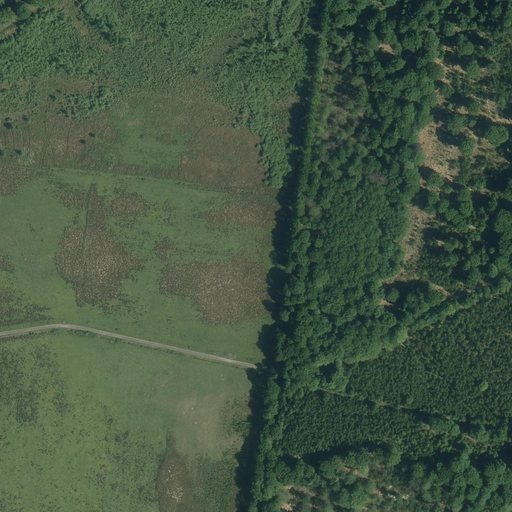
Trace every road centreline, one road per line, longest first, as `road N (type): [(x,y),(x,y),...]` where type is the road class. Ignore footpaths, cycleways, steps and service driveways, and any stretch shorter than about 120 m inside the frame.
road 1 (track): [(261,511),(331,0)]
road 2 (track): [(0,333),(76,327),(276,371)]
road 3 (track): [(287,374),(511,272)]
road 4 (track): [(287,374),(331,392),(511,432)]
